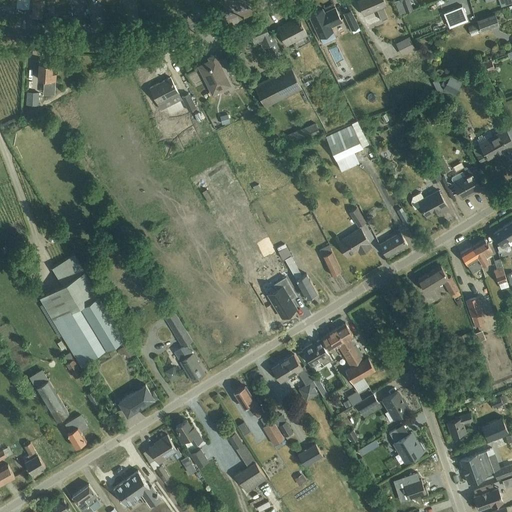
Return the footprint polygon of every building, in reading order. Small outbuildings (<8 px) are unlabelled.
[(29,0),(17,0),(17,8),(29,9),(29,0)] [(31,0),(31,1),(33,1),(32,15),(35,15),(42,15),(43,1),(39,1),(39,0),(31,0)] [(381,21),(386,18),(381,7),(385,6),(382,0),(359,0),(357,1),(363,15),(376,10),(381,21)] [(396,0),(395,1),(401,15),(406,13),(412,10),(408,0),(396,0)] [(462,6),(444,13),(449,26),(467,18),(462,6)] [(309,15),(320,37),(323,44),(336,38),(333,31),(331,26),(342,21),(339,14),(335,7),(330,10),(324,12),(323,11),(319,13),(318,11),(315,12),(309,15)] [(352,30),(359,26),(355,19),(351,10),(350,10),(347,12),(344,13),(352,30)] [(482,32),(499,25),(494,14),(477,20),(479,23),(481,28),(482,32)] [(287,45),(306,35),(298,18),(286,25),(285,23),(277,27),(287,45)] [(263,20),(249,26),(255,41),(260,39),(261,41),(263,46),(268,44),(273,55),(280,52),(274,41),(271,33),(269,34),(263,20)] [(479,23),(469,27),(472,35),(479,33),(478,30),(481,28),(479,23)] [(415,48),(409,36),(395,43),(401,55),(415,48)] [(247,74),(253,72),(242,52),(237,54),(247,74)] [(209,61),(198,66),(210,90),(227,81),(225,77),(214,54),(207,58),(209,61)] [(227,71),(234,67),(228,54),(220,58),(227,71)] [(494,67),(492,60),(482,63),(485,71),(494,67)] [(39,63),(38,78),(44,79),(50,79),(50,86),(56,87),(56,73),(52,73),(53,64),(51,63),(48,63),(39,63)] [(265,105),(300,87),(290,67),(255,85),(265,105)] [(182,99),(179,93),(170,77),(151,87),(159,103),(162,109),(182,99)] [(455,93),(461,82),(453,78),(447,89),(455,93)] [(39,105),(40,93),(28,93),(27,104),(39,105)] [(189,93),(183,97),(189,110),(196,107),(189,93)] [(435,112),(426,117),(431,124),(439,119),(435,112)] [(222,123),(230,121),(228,113),(220,115),(222,123)] [(287,147),(320,134),(316,123),(283,137),(287,147)] [(336,159),(362,147),(352,125),(326,137),(336,159)] [(480,144),(473,148),(480,162),(487,158),(488,159),(506,149),(509,153),(511,151),(511,140),(506,130),(505,128),(492,135),(490,132),(477,139),(479,142),(480,144)] [(442,172),(449,168),(442,156),(435,160),(442,172)] [(463,159),(454,164),(456,170),(466,165),(463,159)] [(442,176),(436,164),(426,169),(433,181),(442,176)] [(464,171),(451,179),(454,183),(461,197),(474,190),(475,192),(481,188),(477,181),(484,177),(477,165),(464,171)] [(413,197),(411,203),(415,209),(421,206),(427,216),(434,212),(436,211),(440,209),(442,212),(443,211),(447,209),(448,208),(439,190),(424,198),(421,193),(413,197)] [(358,226),(365,222),(356,208),(350,212),(358,226)] [(406,215),(401,218),(405,225),(410,222),(406,215)] [(507,240),(511,237),(511,220),(493,233),(500,244),(497,246),(499,252),(505,250),(504,246),(509,243),(507,240)] [(360,253),(370,247),(368,243),(369,243),(360,228),(339,242),(348,256),(358,250),(360,253)] [(386,256),(407,244),(401,232),(380,245),(386,256)] [(471,244),(478,256),(483,265),(489,261),(485,255),(492,251),(484,238),(472,245),(471,244)] [(307,298),(317,293),(306,273),(302,276),(291,256),(291,255),(285,244),(278,248),(284,259),(285,259),(307,298)] [(478,256),(471,244),(471,245),(460,252),(472,272),(482,266),(478,256)] [(332,276),(341,271),(329,245),(319,249),(332,276)] [(51,267),(62,285),(40,298),(82,367),(90,362),(89,359),(125,338),(85,271),(74,254),(51,267)] [(498,283),(507,280),(500,259),(494,261),(498,274),(496,275),(498,283)] [(451,276),(449,278),(441,265),(418,278),(426,292),(444,281),(454,298),(462,293),(451,276)] [(271,292),(268,294),(275,305),(282,317),(297,308),(293,302),(291,298),(292,298),(291,296),(295,293),(296,295),(297,295),(286,276),(279,281),(274,284),(276,287),(277,288),(271,292)] [(253,292),(231,307),(248,335),(273,321),(253,292)] [(467,301),(473,319),(476,327),(485,324),(482,315),(484,315),(478,297),(467,301)] [(192,353),(186,344),(192,341),(174,310),(165,315),(183,346),(175,351),(193,381),(205,374),(192,353)] [(345,323),(336,328),(357,364),(364,377),(375,370),(368,357),(363,360),(360,357),(362,355),(356,344),(354,345),(350,338),(353,336),(345,323)] [(322,338),(321,338),(329,351),(334,348),(338,346),(351,367),(345,371),(357,390),(359,393),(369,387),(363,377),(364,377),(357,364),(336,328),(326,334),(326,335),(322,338)] [(483,330),(475,333),(478,342),(486,339),(483,330)] [(63,339),(59,342),(64,349),(68,347),(63,339)] [(323,365),(332,360),(319,340),(315,343),(314,342),(302,349),(312,366),(320,361),(323,365)] [(127,343),(122,346),(128,356),(133,353),(127,343)] [(69,352),(62,357),(74,378),(82,373),(69,352)] [(302,367),(295,355),(272,368),(281,382),(298,371),(309,390),(317,386),(305,366),(302,367)] [(174,379),(181,373),(174,364),(166,370),(174,379)] [(44,367),(31,374),(37,385),(50,377),(44,367)] [(312,378),(322,395),(327,392),(317,375),(312,378)] [(48,379),(35,387),(56,421),(60,419),(69,413),(48,379)] [(157,397),(153,391),(150,392),(145,385),(118,401),(127,415),(138,409),(139,409),(144,405),(157,397)] [(236,392),(235,393),(244,407),(249,404),(257,416),(264,411),(256,399),(254,400),(246,386),(243,388),(240,387),(237,389),(236,392)] [(92,390),(86,393),(93,404),(99,401),(92,390)] [(359,393),(357,390),(347,396),(349,398),(344,401),(348,406),(352,404),(352,405),(362,399),(359,393)] [(397,390),(382,400),(394,419),(411,409),(406,401),(404,402),(397,390)] [(381,406),(379,402),(373,393),(356,404),(361,412),(364,417),(381,406)] [(500,396),(491,400),(494,407),(503,404),(500,396)] [(470,413),(460,416),(455,418),(455,419),(448,422),(453,436),(461,433),(465,431),(463,423),(472,420),(470,413)] [(70,432),(67,434),(75,447),(86,441),(80,431),(87,427),(80,415),(71,421),(73,425),(68,428),(70,432)] [(287,439),(295,435),(283,415),(274,420),(278,427),(279,426),(287,439)] [(488,440),(508,432),(502,417),(482,425),(488,440)] [(187,420),(176,427),(180,433),(178,434),(183,442),(184,441),(187,446),(194,442),(195,444),(203,439),(193,423),(191,425),(187,420)] [(244,421),(238,425),(244,433),(249,430),(244,421)] [(284,439),(273,421),(263,427),(274,445),(284,439)] [(255,462),(245,447),(233,427),(225,432),(237,451),(247,467),(236,475),(247,491),(267,479),(256,462),(255,462)] [(394,442),(406,462),(423,452),(422,451),(425,450),(420,442),(418,443),(411,432),(401,438),(396,428),(389,432),(395,442),(394,442)] [(353,441),(358,438),(353,430),(348,433),(353,441)] [(149,447),(149,448),(143,452),(150,463),(156,459),(159,463),(166,459),(165,457),(170,454),(174,460),(182,455),(178,449),(177,449),(168,435),(160,440),(149,447)] [(32,474),(45,466),(30,442),(24,446),(29,454),(27,455),(29,459),(24,461),(32,474)] [(316,444),(298,454),(305,466),(323,455),(316,444)] [(367,444),(358,449),(362,455),(371,450),(367,444)] [(476,453),(460,459),(464,469),(468,479),(469,483),(488,476),(495,473),(497,478),(505,475),(507,474),(511,472),(511,464),(494,471),(488,457),(494,455),(492,448),(486,450),(477,453),(477,452),(476,453)] [(199,450),(191,455),(199,467),(206,462),(199,450)] [(0,484),(14,476),(7,464),(0,468),(0,484)] [(168,477),(169,476),(162,464),(156,468),(164,480),(168,477)] [(138,470),(114,488),(126,504),(141,493),(147,501),(157,494),(157,495),(157,494),(160,498),(159,499),(160,499),(161,498),(158,494),(157,492),(157,493),(152,486),(150,487),(138,470)] [(296,479),(299,484),(306,480),(303,475),(296,479)] [(404,485),(409,498),(428,492),(426,486),(424,487),(421,479),(404,485)] [(88,484),(72,495),(84,511),(94,511),(89,505),(94,502),(92,500),(97,496),(88,484)] [(474,496),(479,509),(503,500),(498,487),(474,496)] [(44,511),(70,511),(68,507),(69,507),(64,499),(44,511)]
